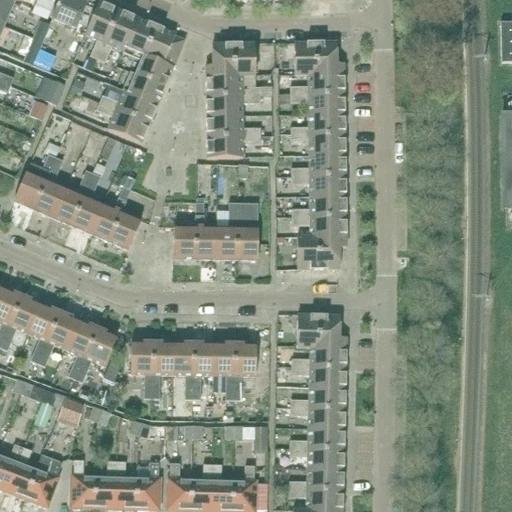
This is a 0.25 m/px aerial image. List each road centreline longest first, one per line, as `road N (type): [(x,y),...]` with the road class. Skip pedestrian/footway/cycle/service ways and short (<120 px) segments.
road 1 (residential): [(384,305),(138,290),(0,235)]
road 2 (residential): [(384,305),(381,22)]
road 3 (residential): [(161,0),(218,23),(381,22)]
road 4 (residential): [(380,511),(384,305)]
